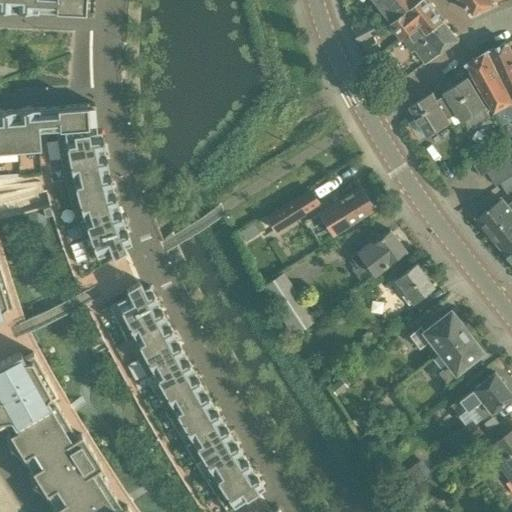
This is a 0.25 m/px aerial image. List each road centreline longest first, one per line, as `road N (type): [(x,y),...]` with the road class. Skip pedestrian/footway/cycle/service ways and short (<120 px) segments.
road 1 (residential): [(300,511),(207,364),(144,237),(111,92),(112,0)]
road 2 (secondary): [(511,318),(440,230),(366,116)]
road 3 (residential): [(366,116),(473,38)]
road 4 (secondary): [(366,116),(315,0)]
